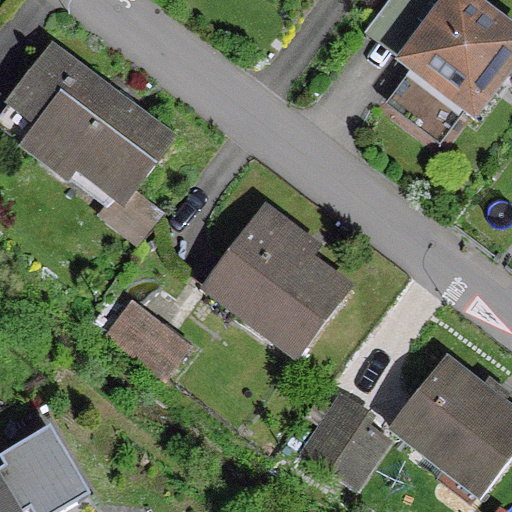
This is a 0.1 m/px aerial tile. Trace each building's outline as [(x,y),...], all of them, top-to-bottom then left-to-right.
[(511,64),(511,45),(452,0),(400,69),(469,121),(511,64)] [(167,146),(46,55),(12,100),(42,123),(29,140),(120,208),(167,146)] [(300,246),(259,216),(202,294),(293,362),(343,295),(292,257),(300,246)] [(475,502),(511,454),(511,420),(441,366),(388,435),(475,502)] [(350,440),(365,418),(339,401),(299,459),(325,477),(350,440)] [(0,511),(88,511),(90,511),(45,434),(0,460),(0,511)]
